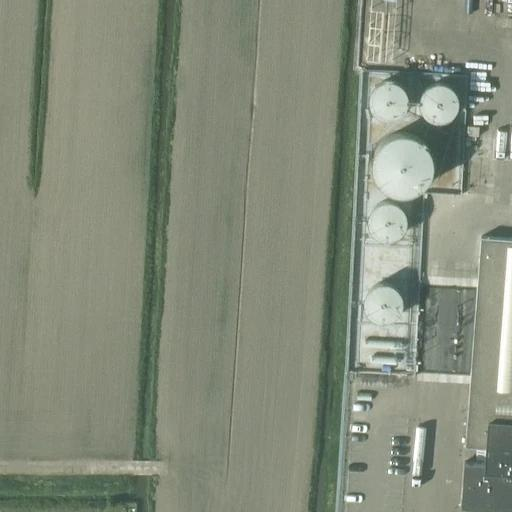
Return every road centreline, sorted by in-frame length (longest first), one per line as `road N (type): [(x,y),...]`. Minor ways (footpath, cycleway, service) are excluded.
road 1 (unknown): [(379,511),(384,417),(396,399),(428,391)]
road 2 (unknown): [(511,201),(491,201),(494,130),(511,102)]
